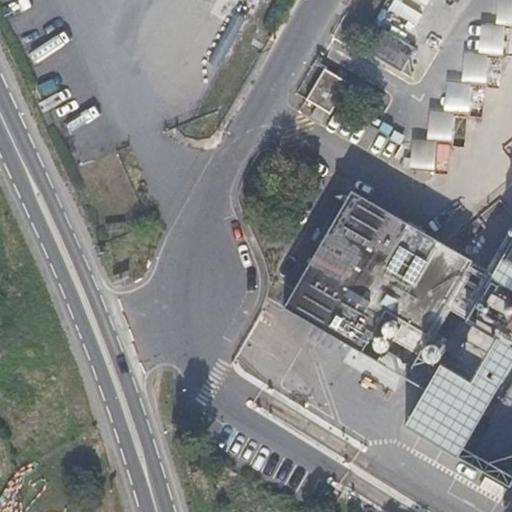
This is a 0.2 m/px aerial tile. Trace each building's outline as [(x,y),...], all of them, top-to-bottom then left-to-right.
[(391,0),(378,23),(411,41),(433,3),(444,9),(449,0),(391,0)] [(413,141),(412,172),(457,175),(458,147),(473,148),(476,118),(492,119),(494,88),(509,89),(511,59),(511,0),(499,0),(498,27),(484,26),(482,56),(467,55),(465,85),(451,84),(449,113),(433,112),(431,142),(413,141)] [(386,32),(371,57),(403,77),(405,75),(416,82),(413,61),(419,52),(386,32)] [(325,112),(334,97),(342,81),(318,67),(301,98),(325,112)] [(359,356),(383,314),(401,324),(426,339),(468,265),(347,196),(280,311),(359,356)] [(511,339),(511,233),(467,313),(494,329),(511,339)] [(383,314),(359,356),(377,366),(401,324),(383,314)] [(511,339),(494,329),(476,362),(511,382),(511,339)] [(66,389),(27,344),(11,358),(52,403),(66,389)] [(476,362),(477,358),(477,356),(475,352),(473,349),(471,348),(467,347),(465,347),(461,348),(458,351),(456,353),(455,357),(455,359),(456,363),(458,365),(459,366),(463,368),(467,369),(470,368),(471,368),(472,367),(474,366),(475,364),(476,362)] [(507,390),(511,382),(476,362),(475,364),(474,366),(472,367),(471,368),(470,368),(507,390)] [(511,476),(511,460),(505,472),(472,452),(507,390),(470,368),(465,379),(438,364),(403,425),(507,484),(511,476)] [(505,472),(511,460),(511,382),(507,390),(472,452),(505,472)]
